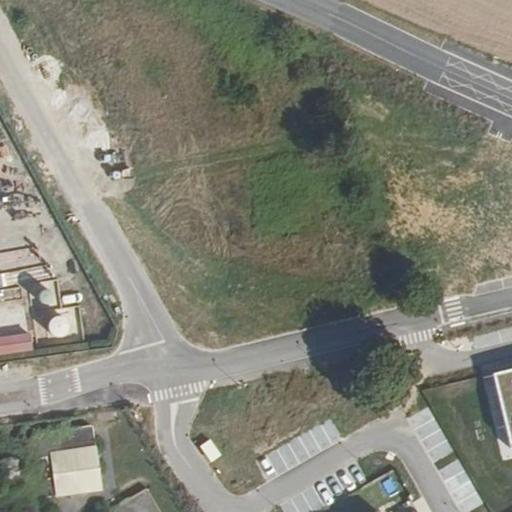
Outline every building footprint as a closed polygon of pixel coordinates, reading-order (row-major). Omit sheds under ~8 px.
[(48,336),(80,332),(78,310),(45,314),(48,336)] [(26,334),(0,338),(0,354),(29,350),(26,334)] [(511,368),(494,373),(511,446),(511,368)] [(258,421),(227,427),(230,443),(261,437),(258,421)] [(41,435),(24,447),(27,462),(33,462),(38,499),(97,491),(90,430),(41,435)] [(3,460),(0,461),(0,487),(5,489),(12,487),(16,482),(20,475),(18,468),(9,461),(3,460)] [(161,511),(149,491),(111,511),(161,511)]
